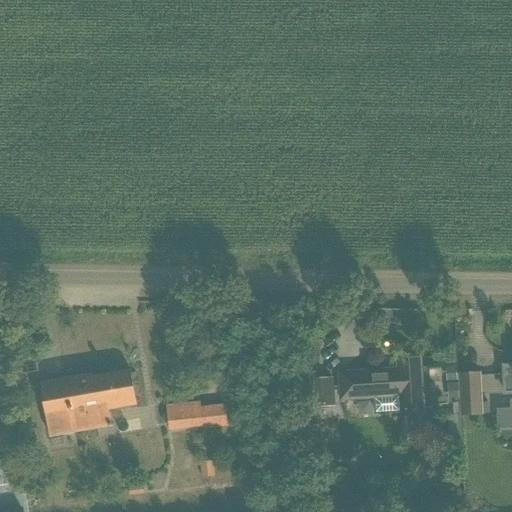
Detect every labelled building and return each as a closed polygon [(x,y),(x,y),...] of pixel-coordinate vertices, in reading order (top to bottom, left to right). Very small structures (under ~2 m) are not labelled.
[(34,356),(15,360),(19,376),(37,373),(34,356)] [(390,371),(340,374),(341,387),(342,401),(400,397),(401,414),(424,412),(421,379),(420,359),(398,361),(399,372),(390,373),(390,371)] [(456,367),(447,368),(448,381),(457,380),(456,367)] [(462,415),(483,414),(480,372),(459,373),(462,415)] [(99,430),(99,429),(111,426),(109,411),(136,406),(130,373),(94,379),(93,376),(42,385),(51,438),(99,430)] [(332,380),(308,382),(310,403),(334,402),(333,388),(332,380)] [(457,383),(448,384),(449,402),(459,402),(457,383)] [(167,408),(169,424),(170,428),(203,424),(200,403),(167,408)] [(201,463),(203,479),(214,477),(213,462),(201,463)] [(337,463),(318,465),(320,485),(339,484),(337,463)] [(129,488),(130,496),(144,495),(143,486),(129,488)]
